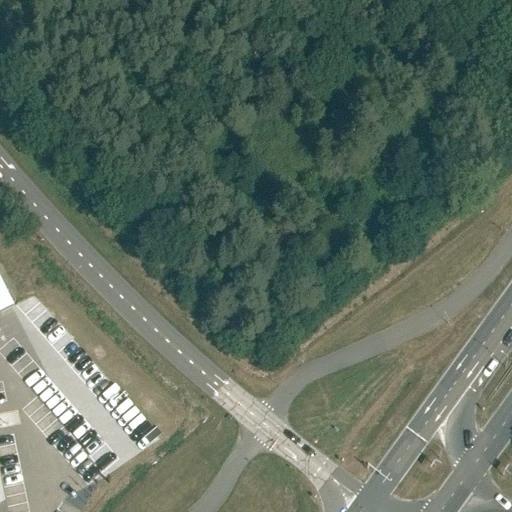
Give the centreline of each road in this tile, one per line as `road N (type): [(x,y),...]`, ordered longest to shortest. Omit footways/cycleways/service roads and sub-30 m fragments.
road 1 (primary): [(0,164),(97,273),(262,425)]
road 2 (unclassified): [(262,425),(305,375),(450,309),(511,246)]
road 3 (primary): [(473,360),(362,508)]
road 4 (primary): [(262,425),(362,508)]
road 5 (primary): [(473,360),(455,429),(464,479)]
